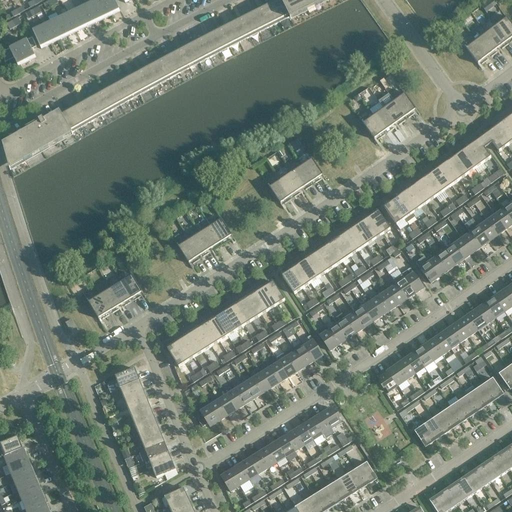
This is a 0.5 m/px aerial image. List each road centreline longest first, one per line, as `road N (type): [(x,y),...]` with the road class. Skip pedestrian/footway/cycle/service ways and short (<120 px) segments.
road 1 (residential): [(461,108),(135,336)]
road 2 (residential): [(197,470),(511,262)]
road 3 (residential): [(4,120),(156,38)]
road 4 (residential): [(144,16),(0,90)]
road 5 (residential): [(377,511),(511,427)]
road 6 (residential): [(197,470),(135,336)]
road 7 (unclassified): [(461,108),(382,0)]
road 8 (residential): [(135,336),(22,396)]
road 9 (residential): [(69,511),(22,396)]
